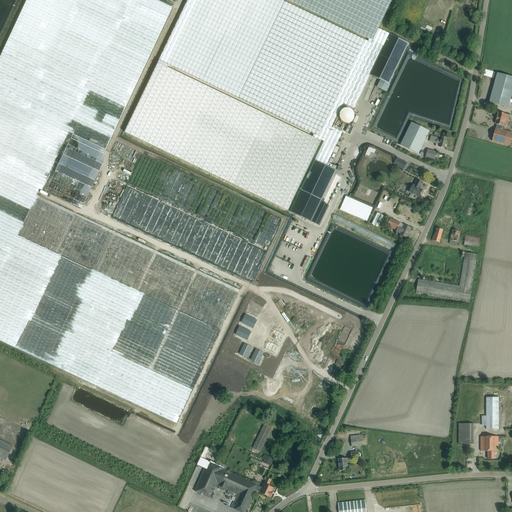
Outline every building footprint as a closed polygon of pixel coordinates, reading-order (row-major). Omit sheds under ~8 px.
[(0,340),(184,427),(248,289),(90,214),(117,156),(104,151),(173,5),(161,0),(25,0),(0,54),(0,340)] [(187,0),(163,52),(159,60),(169,65),(314,134),(322,138),(321,140),(324,141),(315,160),(326,166),(328,163),(340,136),(342,132),(331,127),(335,119),(343,103),(354,108),(370,75),(383,46),(369,39),(368,42),(281,0),(187,0)] [(287,0),(369,39),(383,46),(389,34),(378,29),(392,0),(287,0)] [(383,46),(370,75),(380,80),(377,87),(379,88),(386,91),(390,85),(389,84),(409,43),(389,34),(383,46)] [(288,211),(321,140),(322,138),(314,134),(313,137),(167,68),(169,65),(159,60),(125,132),(288,211)] [(495,76),(497,69),(489,68),(488,74),(495,76)] [(489,102),(508,107),(511,93),(511,76),(497,73),(489,102)] [(495,128),(492,141),(509,146),(511,136),(511,132),(503,130),(504,126),(506,127),(510,115),(498,112),(495,124),(497,124),(496,128),(495,128)] [(336,119),(333,126),(344,131),(350,134),(353,127),(336,119)] [(412,121),(401,144),(420,153),(430,130),(412,121)] [(446,137),(442,136),(441,140),(437,139),(437,138),(431,136),(429,141),(436,143),(435,146),(444,149),(446,141),(445,141),(446,137)] [(369,153),(372,155),(374,150),(378,152),(379,148),(372,145),(369,153)] [(428,149),(426,154),(426,157),(435,160),(437,152),(428,149)] [(400,167),(403,161),(397,158),(394,164),(400,167)] [(315,160),(301,190),(322,200),(336,170),(335,170),(337,167),(333,165),(328,163),(326,166),(315,160)] [(346,185),(345,188),(351,191),(357,179),(349,175),(347,180),(350,181),(348,185),(346,185)] [(414,195),(415,195),(419,197),(421,193),(422,193),(423,191),(422,190),(423,190),(420,188),(423,183),(417,179),(414,185),(413,185),(409,192),(412,194),(413,194),(414,195)] [(345,197),(338,211),(365,223),(371,210),(345,197)] [(390,218),(387,226),(396,230),(396,231),(400,233),(400,234),(400,235),(399,236),(400,237),(400,238),(402,238),(403,238),(404,236),(406,238),(411,228),(404,225),(400,223),(390,218)] [(432,241),(439,243),(443,230),(437,228),(435,235),(434,235),(432,241)] [(460,232),(452,230),(449,243),(457,245),(460,232)] [(466,235),(464,245),(479,248),(480,238),(466,235)] [(282,258),(280,263),(288,266),(289,263),(283,261),(284,258),(282,258)] [(418,280),(416,294),(463,301),(465,287),(418,280)] [(246,315),(242,323),(252,328),(256,320),(246,315)] [(240,326),(236,334),(246,339),(250,331),(240,326)] [(276,329),(272,336),(282,341),(286,334),(276,329)] [(270,340),(267,348),(277,353),(280,345),(270,340)] [(244,344),(239,354),(247,357),(251,347),(244,344)] [(256,350),(251,360),(258,363),(263,353),(256,350)] [(283,371),(290,364),(285,360),(282,363),(284,365),(279,370),(283,373),(284,372),(283,371)] [(298,404),(311,372),(303,369),(300,377),(297,375),(293,384),(300,387),(296,396),(293,395),(290,401),(298,404)] [(318,377),(305,408),(318,413),(327,392),(327,391),(331,382),(318,377)] [(499,397),(487,397),(488,416),(488,426),(488,429),(499,429),(499,397)] [(320,429),(323,422),(307,416),(302,427),(327,437),(329,432),(320,429)] [(272,426),(265,423),(252,448),(260,452),(272,426)] [(472,444),(472,424),(459,424),(459,444),(472,444)] [(498,436),(480,437),(480,451),(488,451),(488,459),(495,459),(495,451),(498,451),(498,436)] [(351,439),(352,447),(361,446),(361,438),(351,439)] [(0,457),(5,461),(12,446),(0,439),(0,457)] [(350,462),(349,458),(338,459),(339,471),(347,470),(347,463),(350,462)] [(208,462),(194,491),(209,498),(215,487),(225,492),(226,489),(228,490),(226,493),(232,496),(234,493),(237,494),(236,498),(234,501),(231,508),(240,511),(245,511),(252,497),(251,496),(254,489),(260,492),(260,493),(270,498),(273,492),(272,491),(274,488),(272,487),(269,485),(271,480),(267,478),(262,487),(256,485),(256,484),(226,470),(214,465),(208,462)] [(338,511),(366,511),(365,500),(338,503),(338,511)]
